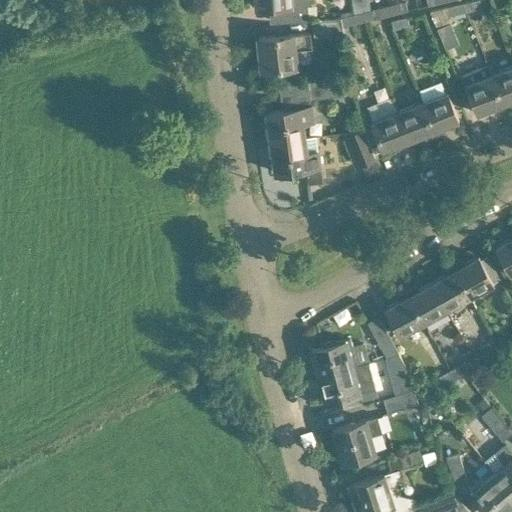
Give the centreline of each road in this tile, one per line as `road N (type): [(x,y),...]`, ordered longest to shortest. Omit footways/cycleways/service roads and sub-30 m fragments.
road 1 (residential): [(511,143),(245,247)]
road 2 (residential): [(268,327),(511,190)]
road 3 (residential): [(245,247),(212,0)]
road 4 (residential): [(317,511),(268,327)]
